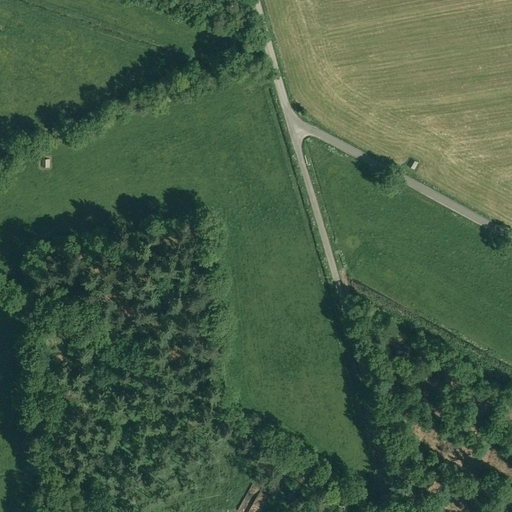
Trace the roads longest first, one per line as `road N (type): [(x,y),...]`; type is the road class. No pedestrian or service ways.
road 1 (unclassified): [(393,511),(390,471),(289,121)]
road 2 (unclassified): [(511,238),(289,121)]
road 3 (unclassified): [(289,121),(254,0)]
